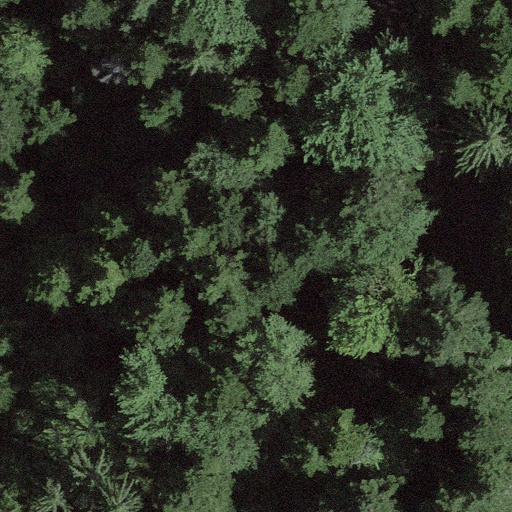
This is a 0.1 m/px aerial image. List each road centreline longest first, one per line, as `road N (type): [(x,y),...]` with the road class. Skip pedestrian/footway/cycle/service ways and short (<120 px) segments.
road 1 (track): [(248,0),(262,511)]
road 2 (track): [(511,358),(489,275),(382,0)]
